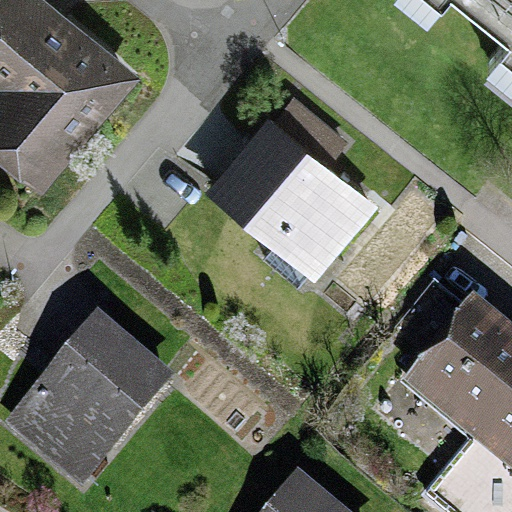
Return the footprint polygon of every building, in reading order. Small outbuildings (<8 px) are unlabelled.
[(125,74),(78,35),(72,43),(20,0),(0,0),(0,68),(15,81),(0,99),(0,108),(4,112),(0,116),(0,142),(41,176),(125,74)] [(511,0),(472,0),(511,32),(511,0)] [(277,240),(264,255),(300,284),(369,201),(325,164),(343,142),(293,101),(275,122),(271,120),(215,188),(277,240)] [(396,329),(436,363),(427,373),(450,392),(441,403),(511,461),(511,349),(474,317),(434,283),(396,329)] [(16,422),(72,470),(101,436),(112,445),(165,382),(104,331),(70,371),(63,366),(16,422)] [(277,511),(331,511),(321,503),(312,511),(299,511),(286,501),(277,511)]
